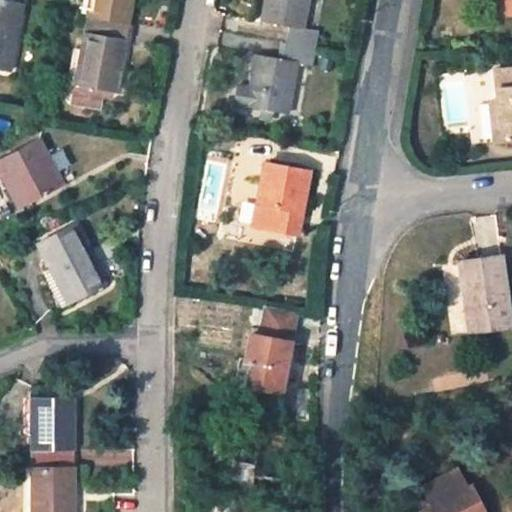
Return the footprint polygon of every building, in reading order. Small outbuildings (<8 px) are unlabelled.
[(0,0),(0,68),(10,70),(22,5),(0,0)] [(129,23),(133,0),(89,0),(87,15),(129,23)] [(303,29),(307,0),(265,0),(261,21),(288,26),(285,42),(317,48),(319,33),(303,29)] [(511,0),(500,0),(502,15),(511,13),(511,0)] [(75,83),(117,90),(129,23),(87,15),(75,83)] [(235,103),(288,112),(298,62),(313,65),(317,48),(285,42),(283,60),(255,55),(249,88),(239,87),(235,103)] [(511,69),(496,72),(500,102),(490,102),(494,141),(511,139),(511,69)] [(62,182),(40,140),(0,160),(0,173),(18,207),(62,182)] [(297,235),(308,172),(264,164),(252,226),(297,235)] [(36,244),(67,303),(105,283),(94,262),(89,265),(85,256),(91,253),(75,223),(36,244)] [(94,262),(91,253),(85,256),(89,265),(94,262)] [(501,257),(460,263),(464,291),(471,289),(477,332),(511,327),(501,257)] [(464,291),(470,333),(477,332),(471,289),(464,291)] [(281,391),(295,312),(266,307),(260,336),(250,334),(245,359),(252,360),(247,386),(281,391)] [(252,360),(245,359),(240,358),(235,388),(246,390),(247,386),(252,360)] [(73,449),(73,398),(31,398),(31,449),(73,449)] [(291,430),(258,427),(236,425),(228,496),(282,502),(291,430)] [(30,511),(73,511),(74,500),(67,501),(67,494),(74,494),(73,449),(31,449),(30,511)] [(424,511),(490,511),(476,485),(472,486),(462,468),(427,486),(437,506),(424,511)]
